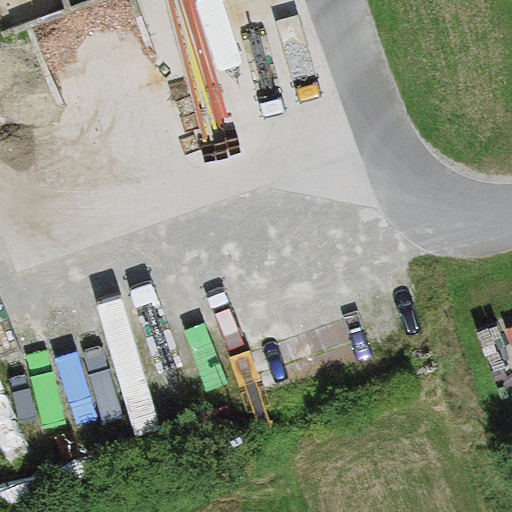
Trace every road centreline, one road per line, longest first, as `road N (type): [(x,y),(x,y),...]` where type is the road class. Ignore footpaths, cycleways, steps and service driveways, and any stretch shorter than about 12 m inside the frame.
road 1 (unknown): [(400,171),(37,213),(0,204)]
road 2 (residential): [(511,212),(450,207),(400,171),(337,0)]
